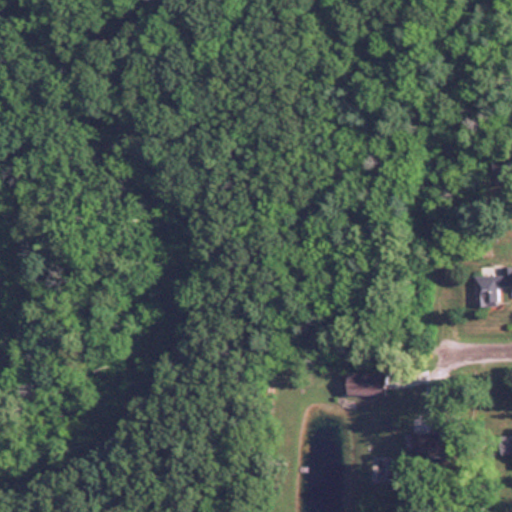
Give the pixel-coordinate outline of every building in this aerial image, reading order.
[(511,186),(511,164),(498,164),(498,186),(511,186)] [(505,277),(479,277),(480,308),(502,308),(501,288),(511,287),(511,269),(505,269),(505,277)] [(388,374),(351,374),(351,396),(388,396),(388,374)] [(417,434),(417,456),(461,456),(461,434),(417,434)] [(511,435),(502,436),(503,456),(511,456),(511,435)]
